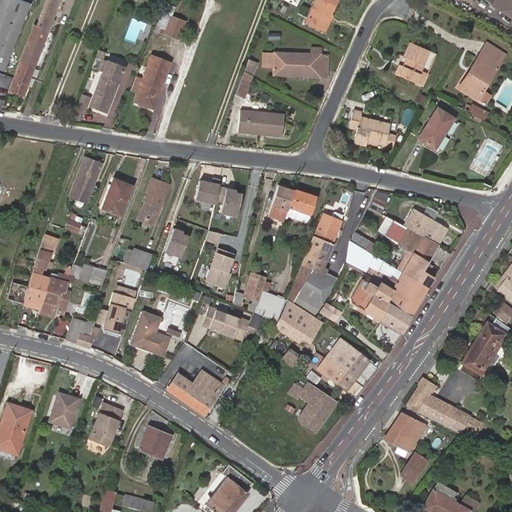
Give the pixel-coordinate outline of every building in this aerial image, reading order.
[(0,0),(0,71),(2,72),(29,2),(23,0),(0,0)] [(46,0),(36,26),(49,31),(60,0),(46,0)] [(332,10),(334,11),(338,2),(334,0),(318,0),(309,21),(323,28),(332,10)] [(511,0),(498,0),(497,3),(511,13),(511,0)] [(337,12),(334,11),(332,10),(323,28),(328,30),(337,12)] [(186,21),(173,16),(166,32),(179,38),(186,21)] [(21,60),(35,66),(49,31),(36,26),(34,25),(21,60)] [(406,66),(401,75),(424,86),(431,73),(422,69),(431,49),(411,41),(405,55),(409,57),(406,66)] [(490,42),(485,50),(504,62),(508,53),(490,42)] [(314,51),(277,49),(277,63),(276,72),(293,72),(293,68),(322,70),(323,51),(324,46),(314,45),(314,51)] [(277,63),(277,49),(266,48),(266,49),(265,62),(277,63)] [(485,50),(474,67),(477,69),(464,89),(479,99),(504,62),(485,50)] [(331,74),(332,52),(323,51),(322,70),(293,68),(293,72),(331,74)] [(132,87),(131,89),(138,92),(135,100),(153,107),(164,79),(161,77),(163,72),(166,74),(170,62),(152,55),(143,78),(136,76),(132,87)] [(122,69),(93,58),(89,69),(102,73),(90,105),(106,111),(122,69)] [(23,97),(35,66),(21,60),(9,92),(23,97)] [(477,69),(474,67),(461,87),(464,89),(477,69)] [(254,73),(245,69),(236,92),(245,96),(254,73)] [(84,103),(90,89),(82,86),(77,100),(84,103)] [(486,119),(490,110),(472,102),(468,110),(486,119)] [(283,112),(240,109),(238,130),(282,134),(283,112)] [(371,142),(372,137),(373,134),(376,135),(375,138),(390,141),(395,122),(365,114),(365,111),(356,109),(353,123),(361,125),(358,138),(371,142)] [(456,118),(441,109),(423,139),(438,148),(456,118)] [(87,200),(101,162),(84,156),(70,194),(87,200)] [(112,178),(102,207),(121,213),(131,185),(112,178)] [(148,216),(146,221),(154,224),(168,184),(153,178),(140,213),(148,216)] [(221,184),(202,180),(197,200),(217,205),(221,184)] [(273,202),(288,207),(289,206),(293,192),(286,190),(287,186),(278,184),(273,202)] [(371,203),(384,208),(390,193),(377,188),(371,203)] [(243,192),(228,189),(222,215),(238,218),(243,192)] [(315,197),(294,189),(293,192),(289,206),(309,213),(315,197)] [(428,205),(425,212),(434,217),(437,210),(428,205)] [(406,225),(439,244),(448,228),(415,210),(406,225)] [(67,225),(78,231),(85,217),(73,212),(67,225)] [(315,313),(336,277),(322,268),(333,240),(343,216),(335,213),(332,214),(331,217),(323,214),(289,298),(315,313)] [(377,232),(385,236),(395,218),(387,214),(377,232)] [(385,236),(395,243),(406,225),(395,218),(385,236)] [(424,268),(439,244),(406,225),(395,243),(408,251),(397,269),(427,287),(434,275),(424,268)] [(190,236),(174,230),(166,253),(182,258),(190,236)] [(364,247),(367,241),(355,233),(352,240),(364,247)] [(401,331),(427,287),(397,269),(350,241),(348,261),(367,270),(371,265),(392,277),(393,276),(398,280),(392,290),(386,286),(380,283),(377,288),(369,283),(366,289),(358,285),(350,298),(352,302),(401,331)] [(43,251),(42,250),(36,267),(35,271),(42,273),(44,267),(47,265),(51,253),(43,251)] [(130,265),(146,270),(152,256),(136,250),(130,265)] [(236,260),(216,253),(206,281),(225,288),(236,260)] [(7,298),(25,303),(34,275),(35,271),(36,267),(17,262),(7,298)] [(511,266),(496,287),(511,299),(511,266)] [(77,268),(76,274),(103,282),(106,271),(94,267),(93,270),(84,268),(83,270),(77,268)] [(253,303),(258,305),(262,291),(266,277),(252,273),(244,296),(254,299),(253,303)] [(34,275),(25,303),(41,308),(50,279),(41,277),(34,275)] [(393,276),(392,277),(386,286),(392,290),(398,280),(393,276)] [(50,279),(41,308),(56,313),(58,307),(65,309),(70,294),(65,292),(68,284),(50,278),(50,279)] [(362,278),(358,285),(366,289),(369,283),(362,278)] [(124,333),(138,290),(119,284),(110,310),(98,306),(95,321),(105,324),(105,326),(124,333)] [(279,314),(285,299),(286,298),(262,291),(258,305),(279,314)] [(242,298),(236,296),(233,303),(239,305),(242,298)] [(342,311),(326,301),(320,312),(335,322),(342,311)] [(266,316),(261,326),(265,328),(268,324),(298,341),(304,331),(313,316),(288,302),(280,321),(277,320),(266,316)] [(508,320),(511,316),(511,310),(505,304),(498,312),(508,320)] [(242,338),(249,320),(210,305),(203,324),(242,338)] [(255,311),(266,316),(277,320),(279,314),(258,305),(255,311)] [(142,312),(130,345),(140,348),(140,346),(144,347),(145,350),(163,357),(169,339),(155,333),(160,319),(142,312)] [(313,316),(304,331),(313,336),(319,325),(322,321),(313,316)] [(332,327),(322,321),(319,325),(330,331),(332,327)] [(497,351),(502,344),(508,334),(490,323),(465,363),(483,374),(489,364),(491,365),(499,353),(497,351)] [(70,340),(78,343),(81,334),(74,331),(70,340)] [(81,334),(78,343),(90,347),(93,338),(91,338),(81,334)] [(258,337),(256,335),(249,348),(251,349),(258,337)] [(369,360),(343,340),(320,369),(346,389),(369,360)] [(509,349),(502,344),(497,351),(499,353),(505,356),(509,349)] [(303,359),(290,351),(284,360),(296,368),(303,359)] [(312,372),(301,364),(297,369),(309,377),(312,372)] [(179,372),(167,389),(204,415),(214,401),(213,400),(224,384),(201,369),(192,381),(179,372)] [(336,402),(299,374),(294,381),(314,395),(309,401),(298,418),(316,431),(336,402)] [(422,386),(409,406),(425,414),(444,424),(445,421),(447,420),(423,406),(431,394),(432,391),(434,392),(437,386),(427,379),(424,378),(420,385),(422,386)] [(314,395),(294,381),(285,396),(294,402),(300,395),(309,401),(314,395)] [(455,408),(431,394),(423,406),(447,420),(455,408)] [(49,424),(70,431),(79,403),(58,397),(49,424)] [(103,404),(99,412),(88,438),(107,446),(119,420),(122,411),(103,404)] [(0,442),(0,451),(16,457),(31,414),(8,406),(2,425),(6,426),(0,442)] [(445,421),(444,424),(467,435),(475,418),(455,408),(447,420),(445,421)] [(411,452),(426,427),(405,414),(389,439),(411,452)] [(157,435),(159,430),(149,426),(140,449),(162,458),(169,440),(157,435)] [(171,435),(159,430),(157,435),(169,440),(171,435)] [(415,459),(404,476),(416,484),(428,467),(415,459)] [(252,482),(229,464),(223,471),(228,476),(206,504),(207,505),(204,509),(207,511),(216,511),(231,511),(248,492),(246,490),(252,482)] [(433,511),(471,511),(476,503),(442,482),(426,508),(433,511)] [(109,511),(116,492),(106,488),(99,511),(109,511)] [(150,511),(152,502),(126,495),(123,504),(150,511)]
